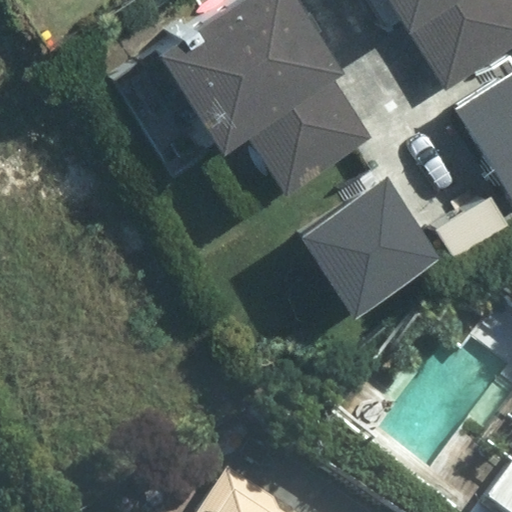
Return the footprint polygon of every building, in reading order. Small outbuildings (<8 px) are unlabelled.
[(232,197),(353,127),(275,0),(180,0),(122,36),(122,37),(133,55),(101,75),(159,169),(200,144),(232,197)] [(511,31),(511,9),(506,0),(364,0),(376,18),(385,12),(430,81),(511,31)] [(511,193),(511,57),(511,56),(437,99),(500,201),(511,193)] [(47,109),(0,140),(0,250),(11,266),(35,249),(68,297),(44,314),(98,393),(186,333),(82,182),(92,175),(47,109)] [(274,223),(322,304),(419,248),(372,167),(274,223)] [(511,511),(511,441),(468,496),(489,511),(511,511)] [(181,511),(265,511),(261,509),(257,497),(210,469),(181,511)]
